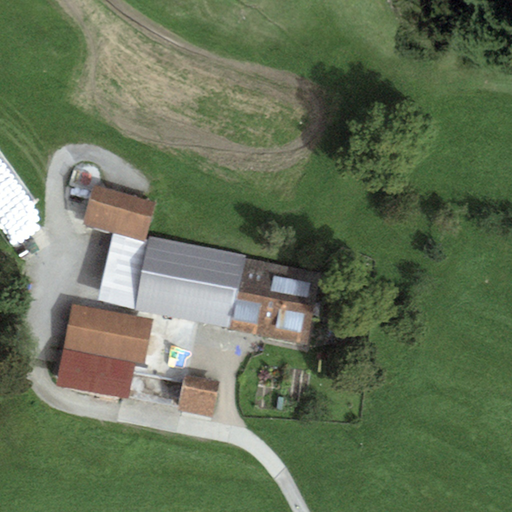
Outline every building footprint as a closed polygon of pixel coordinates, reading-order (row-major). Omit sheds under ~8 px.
[(149,240),(159,206),(96,189),(84,232),(114,240),(147,249),(149,240)] [(147,249),(114,240),(98,308),(134,318),(147,249)] [(244,258),(149,240),(147,249),(134,318),(229,335),(243,261),(244,258)] [(243,261),(229,335),(306,349),(320,275),(243,261)] [(154,325),(74,309),(57,396),(128,409),(136,369),(146,371),(154,325)] [(219,387),(185,380),(178,416),(212,422),(219,387)]
